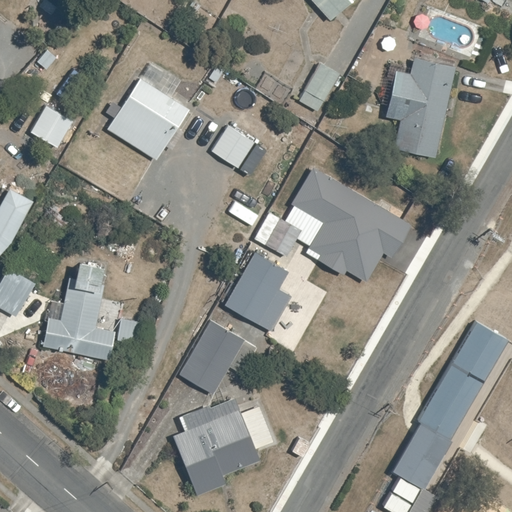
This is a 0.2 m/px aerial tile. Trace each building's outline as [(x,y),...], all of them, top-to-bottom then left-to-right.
[(351,0),(313,0),(331,19),(351,0)] [(46,49),(38,60),(49,68),(57,57),(46,49)] [(415,57),(412,72),(397,69),(387,115),(402,118),(395,147),(436,155),(456,66),(415,57)] [(340,72),(321,62),(300,100),(319,110),(340,72)] [(190,111),(132,74),(106,114),(112,118),(106,128),(157,161),(190,111)] [(32,132),(58,147),(73,120),(47,105),(32,132)] [(244,108),(231,129),(250,141),(263,119),(244,108)] [(254,143),(223,124),(207,150),(238,169),(254,143)] [(291,158),(269,145),(238,199),(260,212),(291,158)] [(129,173),(96,151),(80,176),(113,198),(129,173)] [(384,251),(392,256),(411,223),(312,169),(294,202),(324,219),(309,247),(321,253),(318,259),(345,274),(348,268),(368,279),(384,251)] [(0,253),(11,241),(34,200),(10,187),(0,205),(0,253)] [(302,230),(266,210),(250,238),(287,258),(302,230)] [(289,270),(254,251),(225,304),(272,330),(292,294),(279,287),(289,270)] [(70,277),(61,320),(49,317),(43,345),(109,359),(115,331),(95,327),(104,284),(101,284),(105,264),(80,259),(76,278),(70,277)] [(0,283),(0,306),(16,316),(33,285),(7,270),(0,283)] [(138,323),(120,319),(115,341),(133,345),(138,323)] [(180,373),(213,392),(244,339),(211,319),(180,373)] [(171,435),(197,495),(226,482),(223,474),(261,458),(257,449),(275,441),(258,404),(241,411),(239,406),(233,393),(183,414),(189,428),(171,435)]
